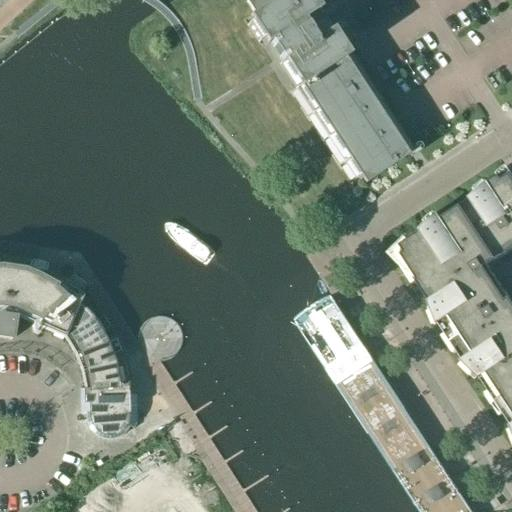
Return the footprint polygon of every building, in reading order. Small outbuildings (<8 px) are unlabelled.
[(250,0),(246,3),(272,43),(274,41),(277,46),(273,48),(280,59),(284,56),(302,85),(300,86),(365,185),(408,157),(343,58),(332,65),(303,22),(337,0),(250,0)] [(511,250),(511,179),(507,172),(488,184),(487,183),(485,185),(484,182),(481,184),(478,187),(475,189),(472,193),(470,196),(472,198),(470,201),(470,202),(441,221),(438,216),(436,217),(435,215),(430,218),(428,220),(425,223),(423,225),(420,228),(423,231),(420,233),(421,234),(400,248),(404,254),(401,257),(417,282),(416,282),(429,303),(428,304),(430,307),(427,308),(428,312),(429,316),(430,320),(432,323),(433,325),(434,326),(437,325),(438,327),(439,326),(463,363),(462,364),(463,365),(461,367),(463,370),(466,373),(470,377),(474,381),(477,379),(479,381),(480,380),(511,428),(510,429),(511,432),(508,433),(509,437),(510,440),(511,443),(511,303),(488,267),(511,250)] [(0,308),(13,311),(38,322),(36,327),(64,340),(74,356),(81,373),(84,390),(80,391),(80,403),(80,414),(85,414),(85,421),(86,424),(87,427),(88,429),(90,432),(92,434),(94,436),(97,438),(99,439),(101,440),(103,441),(105,441),(108,441),(111,441),(114,441),(117,440),(118,439),(121,438),(123,437),(124,436),(126,433),(128,431),(129,429),(134,431),(136,425),(136,420),(136,396),(127,396),(126,386),(120,387),(116,367),(115,364),(116,364),(108,344),(106,341),(107,340),(96,322),(95,322),(93,319),(94,319),(92,317),(90,319),(79,306),(83,297),(68,290),(70,285),(42,273),(40,278),(24,271),(24,273),(1,269),(0,267),(0,308)] [(0,339),(11,342),(14,321),(0,318),(0,339)] [(252,507),(260,507),(273,483),(267,474),(240,476),(237,483),(252,507)] [(211,511),(197,490),(163,511),(211,511)]
